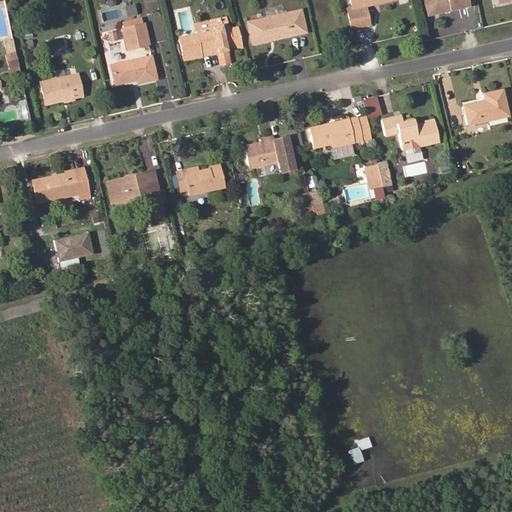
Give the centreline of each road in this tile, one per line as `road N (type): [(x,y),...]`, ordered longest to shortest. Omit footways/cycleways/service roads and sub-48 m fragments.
road 1 (residential): [(0,154),(511,43)]
road 2 (residential): [(124,281),(0,315)]
